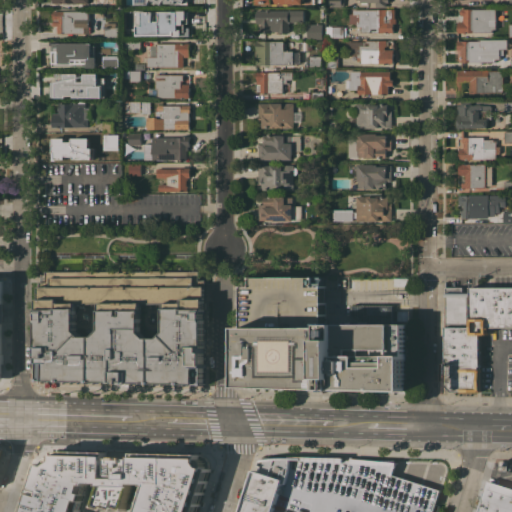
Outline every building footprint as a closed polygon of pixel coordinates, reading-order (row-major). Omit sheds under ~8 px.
[(116,0),(116,8),(104,8),(104,0),(116,0)] [(142,8),(142,19),(131,19),(131,8),(142,8)] [(467,32),(467,33),(465,33),(465,32),(464,32),(458,32),(458,22),(460,22),(460,21),(464,21),(464,15),(461,13),(460,10),(464,8),(474,8),(496,8),(496,28),(492,29),(492,32),(467,32)] [(304,22),(289,22),(289,32),(280,32),(280,31),(273,31),(273,32),(261,32),(261,23),(257,23),(257,10),(266,10),(266,9),(271,9),(271,10),(304,10),(304,22)] [(362,32),(362,27),(357,27),(357,23),(350,23),(350,14),(354,14),(354,9),(395,9),(395,18),(397,18),(397,23),(394,23),(394,32),(387,32),(387,33),(385,33),(385,32),(380,32),(362,32)] [(54,20),(54,10),(89,11),(89,20),(91,20),(91,25),(89,25),(89,26),(91,26),(91,29),(89,29),(91,29),(91,33),(90,33),(58,33),(58,26),(54,26),(54,20)] [(159,25),(159,19),(161,19),(161,15),(170,15),(170,17),(177,17),(177,15),(187,15),(187,22),(190,22),(190,27),(188,27),(188,35),(161,35),(161,36),(148,36),(148,25),(159,25)] [(116,22),(116,27),(121,27),(121,38),(105,38),(105,22),(116,22)] [(308,23),(323,24),(323,38),(308,38),(308,23)] [(326,26),(344,26),(344,27),(345,27),(345,37),(344,37),(326,37),(326,26)] [(100,39),(119,39),(119,50),(100,51),(100,39)] [(141,39),(141,49),(129,49),(129,50),(123,51),(123,39),(141,39)] [(481,40),(481,39),(494,39),(494,42),(495,42),(495,46),(494,46),(495,46),(495,48),(494,48),(494,49),(489,49),(489,52),(485,52),(485,62),(462,62),(462,49),(458,49),(458,40),(481,40)] [(93,40),(93,55),(97,55),(97,68),(50,68),(50,40),(93,40)] [(369,45),(369,43),(367,43),(367,40),(387,40),(387,46),(385,46),(385,49),(394,49),(394,63),(387,63),(387,64),(385,64),(385,63),(379,63),(362,63),(362,58),(358,58),(358,54),(348,54),(348,41),(364,41),(364,45),(369,45)] [(257,65),(257,41),(284,41),(284,50),(294,50),(294,65),(257,65)] [(190,43),(190,57),(184,57),(184,66),(148,66),(148,56),(151,56),(151,45),(158,45),(158,43),(190,43)] [(102,55),(120,55),(120,67),(102,67),(102,55)] [(309,55),(322,55),(322,62),(325,62),(325,68),(309,68),(309,55)] [(327,59),(326,59),(326,58),(327,58),(327,57),(338,57),(339,57),(339,66),(339,68),(327,68),(327,59)] [(141,70),(141,81),(130,81),(130,70),(141,70)] [(391,71),(391,79),(394,79),(394,85),(389,85),(389,94),(359,94),(358,89),(350,89),(350,80),(351,80),(351,70),(362,70),(362,71),(391,71)] [(505,94),(458,96),(457,71),(489,70),(489,71),(504,70),(505,94)] [(293,71),(293,79),(288,79),(287,83),(284,83),(284,93),(267,93),(265,93),(261,93),(261,91),(257,91),(257,71),(293,71)] [(105,95),(103,95),(103,96),(74,97),(74,95),(66,94),(66,97),(51,97),(51,85),(52,85),(52,81),(65,79),(64,73),(78,73),(78,76),(84,75),(84,73),(98,73),(98,78),(105,78),(105,95)] [(184,74),(184,80),(183,80),(183,84),(191,84),(190,97),(159,97),(159,88),(157,88),(157,79),(166,79),(166,77),(157,77),(157,74),(184,74)] [(327,86),(339,86),(340,98),(327,98),(327,86)] [(311,99),(311,93),(312,93),(312,91),(324,91),(324,99),(311,99)] [(130,110),(123,110),(123,101),(151,101),(151,113),(141,113),(141,112),(130,112),(130,110)] [(86,103),(86,107),(84,107),(84,119),(88,119),(88,126),(53,127),(53,113),(59,113),(59,103),(86,103)] [(262,127),(262,120),(259,120),(259,103),(294,103),(295,127),(262,127)] [(357,103),(388,103),(388,111),(392,110),(392,127),(370,127),(370,128),(357,128),(357,103)] [(458,127),(458,105),(464,105),(464,103),(469,103),(469,105),(492,105),(492,118),(488,118),(488,127),(458,127)] [(182,105),(182,104),(191,104),(191,118),(190,118),(190,128),(148,128),(148,117),(157,117),(156,110),(163,110),(163,109),(159,109),(159,105),(182,105)] [(115,121),(115,131),(103,131),(104,121),(115,121)] [(496,158),(474,159),(459,159),(459,149),(461,148),(464,148),(464,142),(462,142),(462,130),(464,130),(464,137),(484,136),(484,139),(493,139),(493,141),(495,141),(495,140),(496,140),(496,158)] [(142,132),(142,145),(130,145),(130,132),(142,132)] [(359,157),(359,155),(357,155),(358,150),(358,133),(378,133),(378,134),(387,135),(387,134),(393,134),(392,150),(390,149),(390,150),(388,150),(387,150),(387,151),(388,151),(389,152),(389,153),(389,154),(388,155),(387,155),(387,157),(359,157)] [(53,157),(53,148),(52,148),(52,144),(59,144),(59,134),(86,134),(86,138),(85,138),(84,150),(88,149),(88,157),(53,157)] [(117,147),(117,134),(106,134),(106,147),(117,147)] [(262,159),(262,158),(260,158),(260,147),(259,147),(259,142),(264,142),(264,141),(265,141),(265,138),(264,138),(264,135),(285,134),(285,136),(301,136),(301,151),(293,151),(293,159),(262,159)] [(183,136),(183,135),(191,135),(191,146),(189,146),(189,150),(188,150),(188,159),(184,159),(184,160),(182,160),(182,159),(153,159),(153,136),(183,136)] [(348,157),(356,157),(356,139),(347,139),(348,157)] [(115,152),(115,162),(104,162),(104,152),(115,152)] [(127,175),(127,163),(142,163),(142,175),(127,175)] [(486,188),(475,187),(475,189),(473,189),(473,187),(462,187),(462,182),(465,182),(465,174),(460,174),(458,174),(458,163),(468,163),(474,163),(486,163),(486,188)] [(295,167),(297,167),(298,169),(298,173),(297,175),(295,175),(295,189),(263,189),(263,182),(259,182),(259,165),(272,165),(272,164),(295,165),(295,167)] [(387,166),(387,164),(389,164),(389,165),(392,165),(392,176),(393,176),(393,181),(388,181),(388,188),(376,188),(366,188),(359,188),(358,164),(378,164),(378,166),(387,166)] [(179,168),(179,167),(191,167),(191,177),(188,177),(188,180),(188,185),(189,185),(189,191),(160,191),(160,184),(168,184),(168,178),(165,178),(165,177),(158,177),(158,168),(179,168)] [(506,195),(506,206),(500,206),(500,212),(496,212),(496,215),(489,215),(489,217),(473,217),(473,218),(462,218),(462,211),(461,211),(461,205),(461,204),(459,204),(459,195),(470,195),(470,194),(506,195)] [(286,196),(286,197),(294,197),(293,205),(303,205),(303,219),(293,219),(293,220),(274,220),(274,219),(268,219),(268,220),(260,220),(260,204),(265,204),(265,196),(286,196)] [(389,196),(389,203),(392,203),(393,220),(357,221),(357,218),(354,218),(354,220),(335,220),(335,209),(354,209),(354,211),(357,211),(357,196),(389,196)] [(503,223),(503,211),(505,211),(505,210),(511,210),(511,222),(505,223),(503,223)] [(41,381),(40,282),(46,282),(46,270),(200,270),(200,279),(206,279),(206,384),(41,381)] [(447,287),(463,286),(463,293),(472,293),(471,287),(511,286),(511,327),(488,327),(488,335),(481,335),(481,371),(482,371),(482,388),(481,388),(481,391),(452,391),(447,385),(447,287)] [(242,327),(324,329),(324,323),(408,325),(408,389),(242,386),(242,327)] [(27,511),(45,458),(49,455),(53,453),(200,455),(204,457),(208,460),(208,466),(193,511),(27,511)] [(433,511),(241,511),(255,469),(262,471),(263,466),(260,465),(262,459),(276,458),(284,457),(290,457),(290,456),(344,457),(344,460),(352,460),(351,458),(397,462),(394,474),(441,490),(433,511)] [(493,468),(493,467),(494,463),(493,463),(495,458),(496,458),(496,456),(508,457),(507,470),(502,470),(502,469),(498,469),(493,468)] [(511,511),(478,511),(488,480),(511,487),(511,511)]
